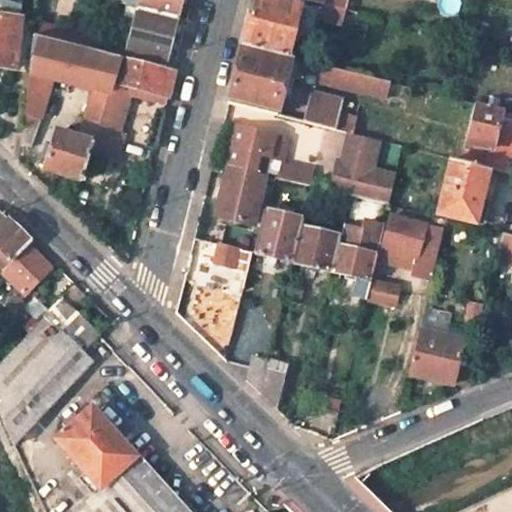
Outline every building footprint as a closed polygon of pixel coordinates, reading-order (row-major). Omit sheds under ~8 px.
[(181,0),(129,0),(128,5),(177,16),(181,0)] [(290,54),(302,4),(285,0),(254,0),(250,19),(245,42),(290,54)] [(348,0),(312,0),(325,3),(347,8),(348,0)] [(347,8),(325,3),(321,17),(343,23),(347,8)] [(177,16),(128,5),(125,15),(136,18),(129,48),(166,58),(177,16)] [(0,15),(0,66),(7,68),(12,17),(0,15)] [(86,48),(89,35),(68,30),(65,42),(86,48)] [(86,48),(109,53),(113,40),(90,33),(89,35),(86,48)] [(109,53),(86,48),(65,42),(30,34),(26,68),(97,86),(110,89),(120,56),(109,53)] [(293,55),(290,54),(245,42),(237,73),(230,101),(279,113),(293,55)] [(120,56),(110,89),(94,143),(90,155),(118,163),(126,134),(118,131),(129,95),(133,83),(141,85),(140,90),(167,97),(170,98),(177,70),(120,56)] [(324,62),(320,80),(387,96),(391,78),(324,62)] [(404,81),(391,78),(387,96),(399,99),(404,81)] [(41,121),(45,84),(25,81),(21,115),(36,119),(41,121)] [(141,85),(133,83),(129,95),(165,104),(167,97),(140,90),(141,85)] [(110,89),(97,86),(81,139),(94,143),(110,89)] [(337,128),(340,115),(344,99),(315,91),(308,121),(337,128)] [(476,99),(461,159),(490,167),(492,167),(508,171),(511,157),(471,146),(473,140),(493,144),(511,148),(511,123),(499,121),(503,106),(476,99)] [(499,121),(511,123),(511,107),(503,106),(499,121)] [(28,147),(36,119),(21,115),(17,146),(28,147)] [(357,119),(340,115),(337,128),(354,132),(357,119)] [(273,158),(278,137),(241,128),(231,169),(257,175),(262,155),(273,158)] [(382,139),(354,132),(346,162),(341,161),(334,191),(390,205),(397,175),(375,169),(382,139)] [(81,139),(57,133),(46,172),(82,183),(90,155),(94,143),(81,139)] [(286,161),(291,140),(278,137),(273,158),(286,161)] [(267,178),(273,158),(262,155),(257,175),(267,178)] [(461,159),(453,157),(440,213),(477,221),(490,167),(461,159)] [(308,170),(285,164),(281,178),(305,184),(308,170)] [(256,225),(267,178),(257,175),(231,169),(220,217),(256,225)] [(306,219),(266,209),(256,253),(295,262),(304,227),(306,219)] [(0,214),(0,258),(7,265),(27,244),(28,242),(10,224),(0,214)] [(416,278),(432,282),(444,230),(393,217),(385,249),(420,258),(416,278)] [(345,225),(342,236),(334,270),(375,279),(387,226),(367,221),(365,230),(345,225)] [(342,236),(304,227),(295,262),(334,270),(342,236)] [(495,258),(494,264),(500,266),(508,234),(496,231),(490,257),(495,258)] [(236,267),(241,248),(221,243),(217,262),(236,267)] [(50,266),(27,244),(7,265),(1,271),(23,293),(50,266)] [(397,310),(402,287),(370,280),(365,303),(397,310)] [(65,290),(0,355),(0,416),(9,439),(89,359),(81,349),(102,326),(65,290)] [(482,329),(487,304),(472,301),(466,325),(482,329)] [(466,338),(423,328),(413,371),(456,381),(466,338)] [(251,385),(263,397),(269,371),(271,364),(257,361),(251,385)] [(281,414),(291,376),(269,371),(263,397),(276,409),(281,414)] [(184,511),(84,401),(58,424),(63,431),(52,440),(96,489),(72,511),(184,511)]
